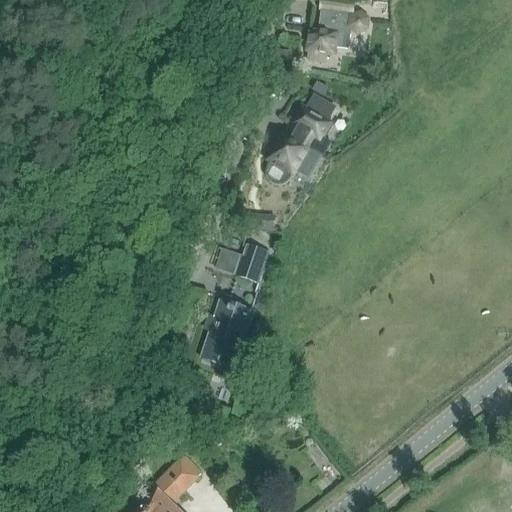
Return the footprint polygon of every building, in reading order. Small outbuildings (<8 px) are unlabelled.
[(307,41),(305,53),(308,54),(307,61),(326,64),(327,57),(335,58),(336,48),(348,50),(350,32),(356,36),(366,32),(368,21),(360,14),(352,17),(354,2),(342,0),(322,0),(321,11),(322,12),(319,33),(318,33),(313,32),(313,35),(309,34),(307,41)] [(277,50),(276,60),(289,62),(290,52),(277,50)] [(317,83),(312,91),(325,98),(330,90),(317,83)] [(267,165),(265,172),(266,177),(269,182),(274,186),(280,186),(285,184),(289,180),(292,176),(293,177),(295,174),(308,181),(321,158),(323,159),(331,145),(322,140),(330,126),(331,125),(326,122),(333,110),(331,109),(332,107),(316,98),(315,99),(313,98),(306,110),(303,109),(302,110),(297,118),(293,125),(291,128),(293,128),(288,137),(283,134),(267,161),(268,162),(267,165)] [(249,215),(247,231),(261,232),(262,217),(249,215)] [(276,218),(262,217),(261,232),(274,234),(276,218)] [(235,277),(258,285),(269,253),(246,246),(243,257),(242,257),(241,257),(235,277)] [(216,271),(235,277),(241,257),(223,251),(216,271)] [(203,355),(202,359),(239,372),(249,341),(245,340),(254,313),(251,312),(234,306),(236,301),(226,298),(224,303),(220,302),(215,318),(210,333),(203,355)] [(210,333),(215,318),(209,315),(204,331),(210,333)] [(198,478),(201,475),(184,458),(152,490),(157,494),(139,511),(177,511),(171,506),(193,484),(198,479),(198,478)]
